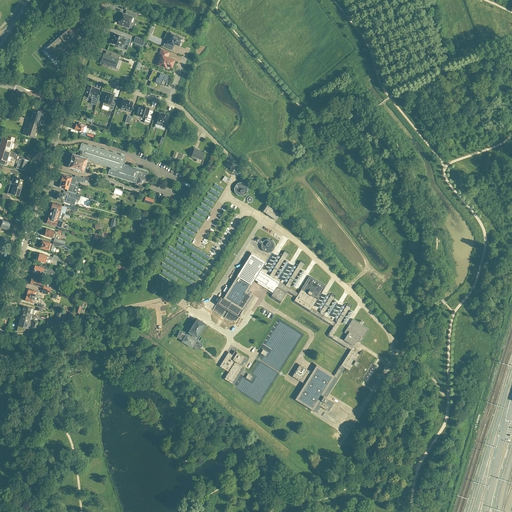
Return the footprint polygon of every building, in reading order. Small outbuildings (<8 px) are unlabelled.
[(129,11),(127,15),(122,13),(120,19),(119,19),(117,22),(119,23),(118,24),(124,26),(124,25),(128,27),(128,28),(128,26),(131,27),(133,23),(130,22),(132,17),(135,18),(136,14),(129,11)] [(73,25),(50,45),(55,51),(51,54),(57,61),(68,52),(65,49),(68,46),(78,37),(75,34),(78,31),(73,25)] [(172,50),(174,46),(173,45),(174,44),(179,46),(180,42),(179,41),(180,40),(181,38),(175,36),(175,35),(172,33),(171,34),(168,41),(168,43),(167,43),(165,47),(172,50)] [(128,38),(125,37),(124,39),(121,37),(121,36),(118,35),(117,37),(114,36),(112,40),(115,40),(113,44),(118,45),(118,47),(123,49),(123,47),(126,41),(127,41),(128,38)] [(166,65),(172,67),(174,60),(167,58),(169,53),(163,50),(162,54),(160,53),(158,59),(161,59),(159,65),(166,67),(166,65)] [(120,56),(111,52),(110,56),(104,53),(102,59),(104,60),(103,64),(108,66),(109,64),(114,66),(117,58),(118,59),(120,56)] [(153,87),(155,82),(162,85),(165,86),(169,76),(153,70),(149,80),(151,81),(149,86),(153,87)] [(86,92),(85,96),(92,98),(90,103),(97,105),(98,101),(95,100),(96,95),(97,95),(98,89),(94,88),(94,87),(89,85),(88,86),(87,87),(87,90),(86,91),(86,92)] [(109,93),(106,93),(106,94),(104,93),(101,100),(104,100),(103,102),(105,103),(104,105),(109,107),(109,109),(113,110),(116,99),(113,98),(114,95),(109,93)] [(120,108),(130,112),(133,102),(132,102),(127,100),(127,101),(123,99),(120,108)] [(149,124),(153,111),(149,110),(149,108),(146,107),(144,107),(142,107),(141,108),(139,107),(138,106),(136,114),(139,115),(139,116),(146,118),(145,119),(150,121),(149,123),(149,124)] [(42,119),(44,113),(35,110),(30,109),(34,110),(32,118),(28,117),(27,121),(30,122),(40,125),(46,127),(37,124),(39,118),(42,119)] [(158,118),(156,123),(165,126),(168,116),(167,116),(162,114),(159,113),(159,114),(158,114),(157,118),(158,118)] [(38,131),(40,125),(30,122),(28,129),(25,127),(23,133),(28,135),(29,136),(29,135),(35,137),(36,137),(34,136),(36,131),(38,131)] [(84,132),(86,126),(78,123),(77,125),(76,124),(74,129),(84,132)] [(10,151),(13,142),(16,143),(18,136),(8,133),(3,138),(0,148),(10,151)] [(145,178),(147,172),(124,164),(126,157),(81,143),(79,150),(82,151),(80,156),(72,154),(68,167),(83,172),(87,160),(111,168),(110,169),(109,169),(107,174),(135,183),(135,184),(143,187),(146,179),(145,178)] [(27,171),(30,161),(27,160),(28,157),(10,151),(0,148),(0,158),(0,163),(5,165),(8,156),(19,159),(17,168),(27,171)] [(202,160),(204,153),(198,151),(199,150),(194,148),(191,156),(202,160)] [(17,174),(18,170),(2,166),(1,170),(17,174)] [(72,176),(71,177),(63,175),(62,177),(61,178),(60,179),(61,180),(69,183),(74,185),(76,181),(80,182),(80,181),(83,182),(84,179),(75,176),(75,177),(72,176)] [(21,188),(24,180),(16,177),(16,178),(14,177),(13,182),(9,181),(8,184),(10,184),(14,186),(14,185),(21,188)] [(69,183),(61,180),(60,183),(60,184),(59,187),(67,189),(67,191),(76,193),(76,191),(73,190),(75,186),(75,185),(74,185),(69,183)] [(234,189),(234,190),(234,191),(235,191),(235,192),(235,193),(236,193),(236,194),(237,194),(237,195),(238,195),(239,195),(240,196),(241,196),(242,196),(243,196),(243,195),(244,195),(245,195),(245,194),(246,194),(246,193),(247,193),(247,192),(247,191),(248,191),(248,190),(248,189),(248,188),(248,187),(247,187),(247,186),(247,185),(246,185),(246,184),(245,184),(245,183),(244,183),(243,183),(243,182),(242,182),(241,182),(240,182),(239,182),(239,183),(238,183),(237,183),(237,184),(236,184),(236,185),(235,185),(235,186),(235,187),(234,187),(234,188),(234,189)] [(19,196),(21,188),(14,185),(14,186),(10,184),(7,194),(12,195),(12,194),(19,196)] [(79,200),(81,196),(64,191),(63,193),(57,191),(56,196),(55,195),(54,197),(55,197),(55,198),(59,199),(59,200),(65,202),(66,198),(67,199),(69,198),(69,197),(79,200)] [(153,204),(154,199),(146,196),(144,202),(153,204)] [(52,203),(50,210),(51,210),(65,214),(67,207),(69,208),(69,209),(77,211),(78,208),(75,207),(65,204),(64,206),(62,206),(52,203)] [(262,210),(270,216),(276,220),(280,214),(266,204),(262,210)] [(50,215),(49,217),(58,219),(58,220),(62,221),(62,220),(63,217),(64,216),(65,214),(51,210),(50,212),(50,213),(49,215),(50,215)] [(48,217),(47,223),(56,226),(58,227),(61,228),(63,221),(62,221),(58,220),(58,219),(49,217),(48,217)] [(0,227),(8,230),(10,223),(0,220),(0,223),(1,224),(0,227)] [(55,234),(55,231),(46,229),(45,231),(44,233),(43,235),(44,235),(54,238),(55,238),(56,234),(55,234)] [(261,245),(261,246),(261,247),(262,248),(262,249),(263,250),(264,251),(265,252),(266,252),(267,252),(268,252),(269,252),(270,252),(271,251),(273,251),(273,250),(274,248),(275,247),(275,246),(275,244),(274,243),(273,242),(272,241),(271,240),(270,239),(268,239),(267,239),(266,239),(264,240),(263,241),(262,242),(262,243),(261,245)] [(40,246),(41,247),(49,250),(49,249),(51,250),(52,251),(54,252),(55,251),(56,248),(55,247),(52,246),(53,244),(52,244),(50,243),(51,243),(47,242),(42,241),(42,244),(41,244),(40,246)] [(64,245),(64,244),(53,241),(52,244),(53,244),(69,249),(70,247),(64,245)] [(53,257),(48,256),(48,255),(39,253),(38,256),(37,256),(37,257),(37,259),(37,260),(37,261),(46,263),(48,259),(51,260),(53,259),(62,262),(63,258),(54,255),(53,257)] [(250,255),(225,301),(245,312),(253,297),(248,294),(255,282),(274,293),(271,299),(280,304),(286,293),(296,299),(299,294),(274,281),(286,259),(282,257),(271,277),(262,272),(267,264),(250,255)] [(116,268),(126,271),(128,267),(118,263),(116,268)] [(55,270),(47,268),(41,266),(35,265),(35,266),(34,266),(33,268),(34,268),(33,272),(45,275),(46,273),(47,273),(48,275),(50,274),(53,276),(55,270)] [(290,290),(302,269),(298,267),(286,287),(290,290)] [(47,283),(39,281),(39,280),(35,279),(35,278),(31,277),(31,278),(30,278),(30,280),(30,281),(29,284),(42,288),(43,287),(44,287),(43,290),(50,292),(51,288),(46,286),(47,283)] [(308,278),(294,305),(334,327),(335,324),(324,317),(335,299),(330,297),(320,314),(312,310),(318,300),(317,300),(324,287),(308,278)] [(26,294),(27,294),(39,298),(41,299),(42,296),(38,295),(38,292),(37,291),(28,289),(27,290),(27,292),(26,294)] [(39,298),(27,294),(27,295),(26,295),(26,298),(25,298),(25,299),(25,300),(25,301),(33,303),(36,304),(37,300),(38,300),(39,298)] [(81,314),(83,309),(81,309),(81,308),(83,308),(85,302),(79,301),(79,302),(77,302),(76,305),(74,311),(81,314)] [(36,310),(32,309),(33,308),(23,306),(23,307),(22,307),(22,309),(23,309),(22,311),(34,314),(35,314),(34,314),(34,312),(35,313),(36,310)] [(346,306),(328,338),(347,349),(348,348),(352,351),(354,348),(334,337),(350,309),(346,306)] [(33,319),(34,317),(36,317),(37,315),(33,315),(34,314),(22,311),(21,316),(30,318),(33,319)] [(195,339),(197,336),(198,337),(198,336),(198,337),(206,324),(205,324),(206,324),(198,319),(190,331),(190,332),(191,333),(189,335),(188,335),(185,333),(183,332),(181,331),(180,331),(178,337),(179,337),(180,338),(181,338),(183,340),(183,341),(192,347),(193,346),(195,347),(196,348),(197,349),(198,350),(203,345),(200,343),(199,342),(197,341),(195,339)] [(360,343),(368,329),(352,320),(344,334),(347,335),(344,341),(354,347),(358,341),(360,343)] [(29,325),(30,323),(19,321),(17,328),(21,329),(22,326),(27,328),(28,326),(29,326),(29,325)] [(269,353),(262,349),(261,349),(263,350),(261,353),(258,351),(258,352),(266,357),(269,353)] [(234,385),(245,367),(241,364),(243,361),(246,363),(249,359),(236,351),(234,355),(226,351),(226,352),(227,353),(220,365),(218,364),(218,365),(227,371),(222,378),(234,385)] [(349,371),(353,365),(356,367),(358,364),(355,363),(359,356),(350,351),(341,367),(349,371)] [(373,363),(363,379),(367,382),(377,366),(373,363)] [(307,381),(296,403),(317,413),(317,412),(320,407),(329,411),(333,403),(323,397),(319,405),(316,404),(320,394),(324,396),(326,393),(334,386),(343,368),(342,368),(340,367),(338,370),(335,373),(333,376),(316,367),(309,381),(308,378),(311,373),(299,367),(298,368),(294,366),(289,376),(304,384),(307,381)]
